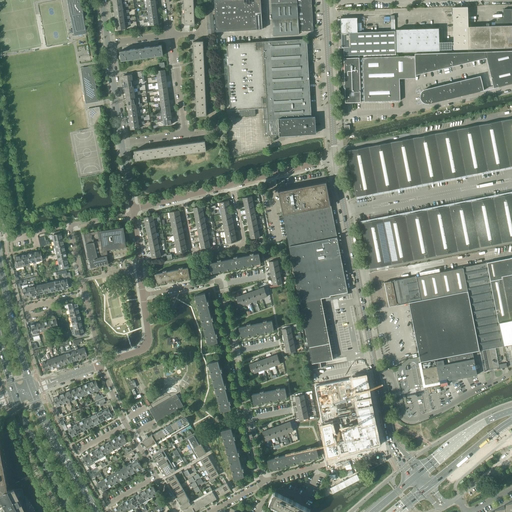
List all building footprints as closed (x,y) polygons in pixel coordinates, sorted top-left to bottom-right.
[(80,0),(68,0),(69,2),(71,13),(71,18),(74,17),(77,31),(85,30),(80,0)] [(193,0),(183,0),(184,9),(194,9),(193,0)] [(260,0),(214,0),(216,32),(263,29),(260,0)] [(271,0),(273,36),(299,34),(299,33),(299,31),(313,30),(311,0),(271,0)] [(440,42),(439,42),(439,49),(452,49),(454,49),(511,47),(511,24),(511,25),(511,9),(502,9),(503,18),(497,18),(497,25),(489,26),(489,23),(486,23),(486,26),(468,26),(468,14),(468,13),(468,7),(453,7),(453,13),(453,20),(454,41),(453,41),(453,42),(452,42),(452,41),(444,42),(442,42),(440,42)] [(194,9),(184,9),(185,24),(190,24),(190,27),(194,26),(194,24),(195,24),(194,9)] [(395,31),(391,31),(358,32),(357,18),(341,18),(342,48),(344,48),(344,55),(396,54),(395,45),(395,31)] [(422,28),(413,29),(414,51),(422,51),(422,28)] [(430,28),(422,28),(422,51),(431,51),(430,28)] [(438,28),(430,28),(431,51),(439,50),(439,49),(439,42),(439,28),(438,28)] [(396,29),(397,52),(405,51),(404,29),(396,29)] [(413,29),(404,29),(405,51),(414,51),(413,29)] [(194,56),(204,56),(203,41),(202,41),(202,38),(198,39),(198,41),(193,41),(194,56)] [(312,117),(308,54),(307,39),(263,41),(260,42),(226,44),(230,110),(235,110),(236,116),(250,115),(250,116),(253,116),(253,115),(255,115),(255,108),(263,108),(265,136),(276,135),(279,135),(316,133),(315,117),(312,117)] [(162,45),(148,47),(149,57),(163,55),(162,45)] [(148,47),(134,49),(135,59),(149,57),(148,47)] [(135,59),(134,49),(120,51),(121,61),(135,59)] [(511,50),(440,53),(415,53),(415,56),(416,75),(486,58),(492,83),(494,88),(511,83),(511,50)] [(204,56),(194,56),(194,71),(204,71),(204,56)] [(416,75),(415,56),(413,56),(363,57),(363,58),(359,58),(359,57),(344,58),(345,102),(360,102),(360,101),(364,101),(364,102),(400,101),(399,76),(416,76),(416,75)] [(92,67),(82,68),(88,103),(88,102),(95,100),(95,102),(98,101),(92,67)] [(205,86),(204,71),(194,71),(195,86),(205,86)] [(484,90),(483,85),(481,76),(426,89),(424,90),(422,91),(421,92),(420,94),(420,96),(420,98),(421,100),(422,101),(423,103),(425,103),(427,104),(429,103),(430,103),(455,97),(480,91),(484,90)] [(205,86),(195,86),(196,101),(206,101),(205,86)] [(206,115),(206,101),(196,101),(197,116),(206,115)] [(100,112),(99,112),(98,107),(87,109),(90,124),(102,122),(100,112)] [(511,165),(511,118),(501,121),(510,166),(511,165)] [(510,166),(501,121),(479,125),(488,171),(510,166)] [(488,171),(479,125),(457,129),(466,175),(488,171)] [(466,175),(457,129),(435,134),(444,179),(466,175)] [(444,179),(435,134),(413,138),(422,184),(423,183),(427,183),(444,179)] [(422,184),(413,138),(391,142),(400,188),(422,184)] [(206,150),(205,140),(134,150),(135,160),(206,150)] [(400,188),(391,142),(369,147),(378,192),(400,188)] [(378,192),(369,147),(347,151),(356,196),(378,192)] [(283,215),(331,205),(326,182),(279,191),(283,215)] [(511,240),(511,193),(493,197),(502,242),(511,240)] [(502,242),(493,197),(476,200),(471,201),(480,247),(502,242)] [(480,247),(471,201),(463,203),(449,205),(458,251),(480,247)] [(348,292),(339,245),(337,237),(331,205),(283,215),(300,301),(328,295),(338,293),(338,294),(347,292),(348,292)] [(458,251),(449,205),(427,210),(436,255),(458,251)] [(436,255),(427,210),(419,211),(405,214),(414,260),(436,255)] [(414,260),(405,214),(388,218),(384,218),(383,218),(392,264),(414,260)] [(392,264),(383,218),(361,223),(370,268),(392,264)] [(122,247),(122,249),(127,248),(124,227),(100,230),(93,232),(83,234),(91,268),(108,264),(106,256),(106,250),(122,247)] [(53,241),(62,239),(60,233),(51,235),(53,241)] [(174,235),(171,236),(172,242),(175,241),(185,239),(183,234),(174,235)] [(62,239),(53,241),(54,245),(51,245),(51,248),(54,248),(63,246),(62,239)] [(63,246),(54,248),(56,254),(64,252),(63,246)] [(40,251),(33,252),(35,261),(42,260),(40,251)] [(33,252),(27,254),(29,263),(35,261),(33,252)] [(64,252),(56,254),(57,260),(66,258),(64,252)] [(241,257),(243,267),(261,263),(259,253),(254,254),(253,252),(252,253),(250,253),(250,255),(241,257)] [(27,254),(21,255),(23,264),(29,263),(27,254)] [(23,264),(21,255),(14,257),(15,262),(14,262),(16,268),(23,267),(22,264),(23,264)] [(234,258),(225,260),(227,270),(243,267),(241,257),(237,257),(237,256),(235,256),(234,256),(234,258)] [(417,276),(384,282),(389,307),(409,303),(416,338),(511,320),(511,325),(511,257),(499,260),(463,267),(463,268),(417,277),(417,276)] [(66,258),(57,260),(58,267),(67,265),(66,258)] [(227,270),(225,260),(221,260),(221,259),(219,260),(218,260),(218,261),(209,263),(211,273),(227,270)] [(180,268),(170,270),(172,280),(190,277),(188,267),(183,268),(183,266),(181,267),(179,267),(180,268)] [(172,280),(170,270),(167,271),(166,269),(165,270),(163,270),(163,272),(155,273),(157,283),(172,280)] [(70,278),(70,277),(69,272),(66,273),(65,270),(58,272),(58,275),(62,274),(63,279),(60,280),(62,289),(68,287),(72,286),(70,278)] [(282,283),(281,277),(272,279),(273,285),(279,284),(279,286),(282,285),(282,284),(282,283)] [(62,289),(60,280),(53,282),(55,290),(62,289)] [(53,282),(47,283),(49,292),(55,290),(53,282)] [(47,283),(41,284),(43,293),(49,292),(47,283)] [(41,284),(34,286),(36,294),(43,293),(41,284)] [(36,294),(34,286),(28,287),(30,296),(36,294)] [(30,296),(28,287),(21,289),(23,297),(30,296)] [(264,287),(258,289),(262,298),(267,296),(264,287)] [(258,289),(253,291),(256,300),(262,298),(258,289)] [(253,291),(247,293),(250,302),(256,300),(253,291)] [(205,293),(195,296),(200,313),(210,311),(208,304),(209,304),(209,302),(209,300),(208,300),(207,301),(205,293)] [(247,293),(242,295),(245,304),(250,302),(247,293)] [(333,359),(326,321),(321,298),(330,296),(337,295),(338,294),(338,293),(328,295),(300,301),(313,369),(321,368),(320,362),(333,359)] [(237,301),(234,302),(237,309),(240,308),(239,306),(245,304),(242,295),(236,298),(237,301)] [(69,310),(77,308),(76,302),(67,303),(69,310)] [(77,308),(69,310),(70,316),(79,314),(77,308)] [(210,311),(200,313),(204,329),(214,327),(212,320),(214,320),(213,318),(213,317),(213,316),(211,317),(210,311)] [(79,314),(70,316),(71,323),(80,321),(79,314)] [(49,320),(51,329),(58,328),(55,319),(49,320)] [(49,320),(43,322),(45,331),(51,329),(49,320)] [(264,322),(257,323),(259,333),(274,330),(272,320),(267,321),(267,320),(265,320),(263,320),(264,322)] [(511,325),(511,320),(416,338),(418,348),(420,357),(420,362),(421,365),(420,365),(420,367),(421,367),(423,375),(423,377),(422,377),(423,383),(424,383),(425,385),(440,382),(441,385),(448,383),(447,381),(477,375),(474,358),(473,352),(479,351),(480,350),(487,349),(500,347),(502,346),(503,346),(504,346),(507,345),(511,344),(511,325)] [(71,323),(72,326),(70,327),(70,330),(82,327),(80,321),(71,323)] [(45,331),(43,322),(36,323),(38,332),(45,331)] [(30,325),(31,330),(30,331),(31,337),(39,335),(38,332),(36,323),(30,325)] [(259,333),(257,323),(251,324),(250,323),(249,324),(247,323),(247,325),(239,327),(241,337),(259,333)] [(82,327),(70,330),(71,336),(72,336),(80,334),(83,334),(82,327)] [(214,327),(204,329),(208,344),(218,341),(216,336),(218,336),(217,334),(217,333),(216,333),(214,327)] [(81,358),(78,349),(77,347),(74,348),(75,350),(71,351),(74,360),(81,358)] [(78,349),(81,358),(87,356),(84,347),(78,349)] [(74,360),(71,351),(71,349),(64,352),(65,353),(68,362),(74,360)] [(65,353),(59,356),(62,365),(68,362),(65,353)] [(277,354),(271,356),(275,365),(280,363),(277,354)] [(59,356),(53,358),(56,367),(62,365),(59,356)] [(271,356),(266,358),(269,368),(275,365),(271,356)] [(50,369),(47,360),(46,358),(43,358),(44,361),(41,363),(44,371),(50,369)] [(56,367),(53,358),(47,360),(50,369),(56,367)] [(266,358),(260,360),(263,370),(264,371),(270,369),(269,368),(266,358)] [(210,373),(222,370),(221,368),(220,368),(218,360),(208,363),(210,373)] [(260,360),(255,362),(258,372),(259,374),(264,372),(264,371),(263,370),(260,360)] [(255,362),(249,364),(252,374),(258,372),(255,362)] [(222,370),(210,373),(213,381),(223,378),(221,372),(222,371),(222,370)] [(366,375),(314,385),(328,456),(379,443),(366,375)] [(224,384),(223,378),(213,381),(215,389),(226,386),(226,384),(224,384)] [(90,383),(93,391),(99,388),(96,380),(90,383)] [(137,387),(134,380),(128,382),(135,399),(141,397),(140,394),(137,395),(134,388),(137,387)] [(93,391),(90,383),(84,385),(87,394),(93,391)] [(87,394),(84,385),(78,388),(81,396),(87,394)] [(227,387),(226,386),(215,389),(217,397),(227,394),(225,388),(226,387),(227,387)] [(276,389),(270,390),(272,401),(287,398),(285,388),(280,389),(279,387),(278,388),(276,388),(276,389)] [(81,396),(78,388),(72,390),(75,399),(81,396)] [(75,399),(72,390),(66,393),(69,401),(75,399)] [(272,401),(270,390),(263,392),(263,390),(262,391),(260,391),(260,392),(252,394),(254,404),(272,401)] [(69,401),(66,393),(60,395),(63,403),(69,401)] [(174,398),(173,398),(150,411),(156,421),(183,406),(176,394),(173,396),(174,398)] [(227,394),(217,397),(219,405),(230,402),(230,400),(229,400),(227,394)] [(63,403),(60,395),(54,398),(57,406),(63,403)] [(230,402),(219,405),(221,411),(231,409),(229,404),(231,403),(230,402)] [(109,407),(112,415),(116,413),(112,404),(108,406),(108,407),(109,407)] [(108,407),(103,410),(107,418),(113,415),(112,415),(109,407),(108,407)] [(107,418),(103,410),(97,413),(101,421),(107,418)] [(299,419),(296,420),(296,423),(304,421),(303,419),(305,418),(305,420),(309,420),(307,412),(298,414),(299,419)] [(101,421),(97,413),(91,416),(95,424),(101,421)] [(95,424),(91,416),(85,419),(90,427),(95,424)] [(185,416),(180,419),(186,428),(191,425),(185,416)] [(85,419),(80,422),(84,430),(90,427),(85,419)] [(180,419),(176,421),(181,431),(186,428),(180,419)] [(176,421),(171,424),(177,433),(181,431),(176,421)] [(284,423),(288,433),(293,431),(290,422),(290,421),(284,423)] [(80,422),(74,425),(78,433),(84,430),(80,422)] [(284,423),(279,425),(282,435),(288,433),(284,423)] [(171,424),(166,427),(170,434),(172,436),(177,433),(171,424)] [(78,433),(74,425),(68,428),(72,436),(78,433)] [(282,435),(279,425),(273,427),(277,437),(282,435)] [(166,427),(162,429),(166,436),(170,434),(166,427)] [(226,448),(236,445),(234,439),(235,438),(236,438),(235,437),(235,435),(234,435),(233,435),(231,427),(221,430),(226,448)] [(273,427),(268,429),(271,439),(277,437),(273,427)] [(166,436),(162,429),(157,432),(161,439),(166,436)] [(271,439),(268,429),(262,431),(265,441),(271,439)] [(157,432),(152,434),(156,442),(161,439),(157,432)] [(156,442),(152,434),(151,433),(152,434),(148,436),(146,433),(145,434),(146,438),(142,440),(147,447),(148,447),(156,443),(155,442),(156,442)] [(198,438),(195,434),(195,433),(186,439),(189,444),(198,438)] [(117,437),(122,445),(127,442),(123,434),(117,437)] [(117,437),(112,440),(116,448),(122,445),(117,437)] [(201,443),(198,438),(189,444),(191,449),(201,443)] [(112,440),(106,444),(110,451),(116,448),(112,440)] [(201,443),(191,449),(194,453),(204,448),(201,443)] [(106,444),(100,447),(105,455),(110,451),(106,444)] [(236,445),(226,448),(230,464),(240,461),(238,455),(240,454),(239,453),(239,451),(237,451),(236,445)] [(302,450),(305,460),(318,456),(316,446),(311,448),(310,446),(309,447),(307,447),(307,449),(302,450)] [(105,455),(100,447),(95,450),(99,458),(105,455)] [(206,453),(204,448),(194,453),(197,458),(206,453)] [(95,450),(89,453),(94,461),(99,458),(95,450)] [(157,461),(167,455),(164,450),(154,456),(157,461)] [(291,453),(286,454),(288,464),(305,460),(302,450),(295,452),(294,451),(293,451),(291,451),(291,453)] [(94,461),(89,453),(83,457),(88,465),(94,461)] [(288,464),(286,454),(279,456),(278,455),(277,456),(275,456),(275,457),(267,460),(270,469),(288,464)] [(171,463),(167,455),(157,461),(162,468),(171,463)] [(203,465),(211,460),(208,455),(200,460),(203,465)] [(0,501),(0,502),(1,504),(2,505),(2,506),(3,507),(4,506),(6,510),(4,511),(5,511),(26,511),(25,507),(23,496),(22,489),(13,490),(13,489),(9,490),(7,492),(5,490),(5,489),(6,489),(4,480),(0,459),(0,501)] [(132,463),(137,471),(142,468),(138,460),(132,463)] [(213,465),(211,460),(203,465),(206,469),(213,465)] [(240,461),(230,464),(234,479),(244,476),(243,471),(244,470),(243,469),(243,467),(242,467),(240,461)] [(137,471),(132,463),(127,466),(131,474),(137,471)] [(171,463),(162,468),(166,476),(176,471),(171,463)] [(216,470),(213,465),(206,469),(209,474),(216,470)] [(127,466),(121,470),(125,477),(131,474),(127,466)] [(121,470),(115,473),(120,481),(125,477),(121,470)] [(216,470),(209,474),(211,479),(219,475),(216,470)] [(115,473),(110,476),(114,484),(120,481),(115,473)] [(175,474),(167,478),(170,484),(178,479),(175,474)] [(114,484),(110,476),(104,479),(109,487),(114,484)] [(109,487),(104,479),(98,483),(103,491),(109,487)] [(178,479),(170,484),(173,489),(181,484),(178,479)] [(226,482),(222,485),(226,493),(231,490),(226,482)] [(181,484),(173,489),(176,494),(184,490),(181,484)] [(222,485),(217,488),(221,495),(226,493),(222,485)] [(147,489),(151,497),(158,493),(153,486),(147,489)] [(187,495),(179,499),(183,506),(182,506),(183,507),(183,508),(185,511),(192,511),(209,502),(210,502),(212,501),(217,498),(212,491),(210,486),(205,489),(205,490),(208,494),(206,495),(205,495),(191,503),(191,502),(190,500),(187,495)] [(217,488),(212,491),(217,498),(221,495),(217,488)] [(147,489),(141,492),(146,500),(151,497),(147,489)] [(184,490),(176,494),(179,499),(187,495),(184,490)] [(289,498),(285,497),(285,496),(282,495),(279,493),(278,494),(275,493),(275,492),(275,491),(269,502),(287,511),(292,500),(291,500),(291,501),(288,499),(289,498)] [(141,492),(136,496),(140,503),(146,500),(141,492)] [(136,496),(130,499),(135,507),(140,503),(136,496)] [(135,507),(130,499),(124,502),(129,510),(135,507)] [(306,507),(303,506),(303,505),(300,504),(296,502),(296,503),(293,502),(294,501),(292,500),(287,511),(288,511),(308,511),(310,509),(309,509),(309,510),(306,508),(306,507)] [(125,511),(129,510),(124,502),(119,505),(122,511),(125,511)]
